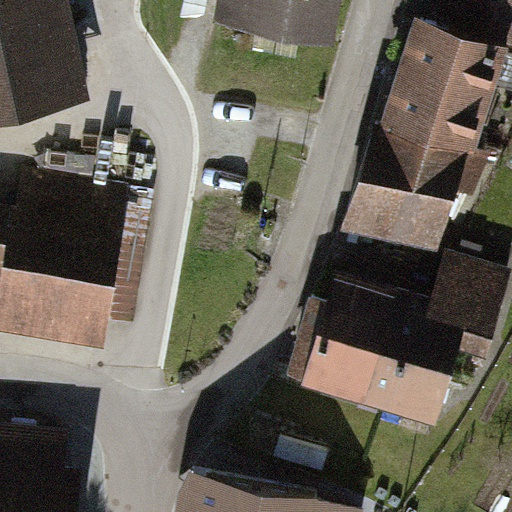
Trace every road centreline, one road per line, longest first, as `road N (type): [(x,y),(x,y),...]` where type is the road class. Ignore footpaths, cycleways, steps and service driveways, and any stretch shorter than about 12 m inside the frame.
road 1 (residential): [(149,419),(209,403),(271,329),(322,209),(380,0)]
road 2 (unknown): [(168,104),(149,419)]
road 3 (residential): [(149,419),(66,390),(0,386)]
